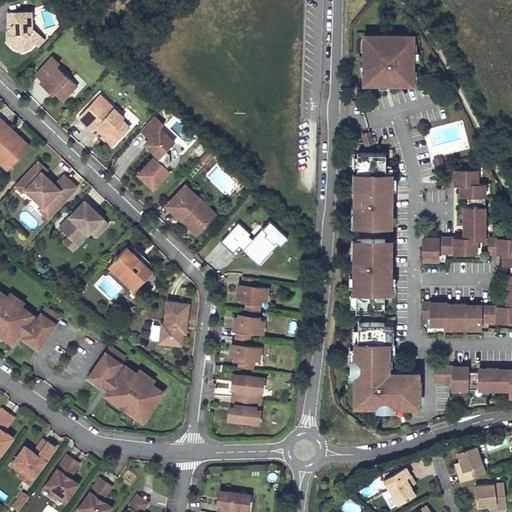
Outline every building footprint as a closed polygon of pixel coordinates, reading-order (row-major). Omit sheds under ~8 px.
[(31,6),(7,6),(8,17),(11,21),(8,25),(7,26),(7,34),(15,42),(22,45),(29,41),(34,36),(40,30),(31,21),(32,20),(31,6)] [(40,30),(34,36),(40,41),(46,35),(40,30)] [(363,58),(368,82),(382,82),(382,74),(391,74),(391,82),(411,83),(411,67),(413,67),(413,52),(411,52),(411,36),(376,36),(376,38),(366,36),(366,58),(363,58)] [(51,51),(35,69),(41,76),(39,78),(46,84),(48,82),(53,88),(62,96),(76,81),(56,61),(59,58),(51,51)] [(382,74),(382,82),(391,82),(391,74),(382,74)] [(100,89),(79,112),(93,125),(96,122),(99,119),(116,136),(130,121),(121,113),(124,111),(100,89)] [(154,110),(141,124),(152,134),(147,139),(158,150),(156,153),(154,151),(139,168),(144,174),(154,182),(169,166),(166,162),(170,158),(170,148),(167,145),(175,136),(160,122),(164,119),(154,110)] [(0,148),(6,153),(2,157),(8,164),(28,143),(14,130),(13,131),(10,129),(12,127),(4,120),(6,118),(0,112),(0,148)] [(13,125),(6,118),(4,120),(12,127),(10,129),(13,131),(14,130),(28,143),(30,141),(13,125)] [(99,119),(96,122),(103,129),(101,131),(111,141),(116,136),(99,119)] [(362,134),(365,146),(373,143),(369,132),(362,134)] [(385,204),(385,198),(391,198),(391,174),(386,174),(386,153),(357,153),(357,174),(355,174),(355,196),(356,196),(356,224),(385,225),(385,204)] [(17,181),(23,187),(26,183),(44,200),(47,197),(54,205),(77,181),(64,169),(55,179),(52,176),(51,178),(46,173),(47,171),(45,169),(48,165),(39,156),(17,181)] [(441,158),(433,160),(436,168),(443,166),(441,158)] [(485,239),(484,196),(485,196),(485,184),(478,184),(478,170),(445,169),(445,185),(460,185),(460,195),(467,195),(467,207),(463,207),(463,237),(423,237),(423,260),(438,260),(438,253),(477,253),(477,239),(485,239)] [(169,196),(169,202),(178,210),(181,208),(193,220),(204,219),(208,215),(208,205),(195,193),(198,190),(188,182),(183,182),(179,186),(179,187),(175,192),(174,191),(169,196)] [(181,208),(178,210),(197,228),(216,208),(198,190),(195,193),(208,205),(208,215),(204,219),(193,220),(181,208)] [(101,210),(85,194),(70,210),(72,212),(69,215),(65,215),(59,221),(69,231),(78,239),(90,226),(96,231),(109,217),(101,210)] [(234,251),(240,245),(260,264),(287,235),(270,219),(254,236),(238,222),(222,240),(234,251)] [(78,239),(69,231),(64,236),(73,245),(78,239)] [(447,304),(447,302),(422,302),(422,318),(430,318),(430,325),(444,325),(445,329),(480,329),(480,321),(511,321),(511,238),(489,238),(489,253),(503,253),(502,264),(510,264),(510,275),(506,275),(506,295),(510,295),(510,307),(467,306),(467,304),(447,304)] [(390,267),(384,267),(384,260),(385,239),(356,239),(356,268),(354,268),(354,290),(356,290),(356,311),(384,311),(385,290),(390,290),(390,267)] [(116,253),(110,259),(113,262),(117,265),(129,276),(129,277),(132,280),(135,283),(153,265),(147,260),(139,252),(138,251),(139,250),(134,245),(133,246),(127,241),(119,250),(117,248),(114,251),(116,253)] [(146,251),(142,248),(139,252),(147,260),(151,256),(146,251)] [(117,265),(113,262),(108,266),(128,285),(132,280),(129,277),(129,276),(117,265)] [(247,294),(246,301),(261,303),(262,292),(267,293),(268,281),(257,280),(258,272),(243,270),(242,279),(238,282),(241,285),(243,286),(242,291),(242,293),(247,294)] [(0,285),(0,328),(13,337),(33,308),(17,297),(18,296),(8,289),(7,290),(0,285)] [(188,299),(167,296),(164,318),(161,318),(159,336),(181,339),(183,321),(186,321),(188,299)] [(60,312),(46,301),(25,331),(30,335),(31,334),(40,340),(60,312)] [(246,301),(245,308),(240,308),(240,310),(239,315),(237,315),(234,318),(237,322),(236,330),(251,332),(252,324),(263,326),(264,314),(260,313),(261,303),(246,301)] [(384,323),(359,323),(358,342),(355,342),(354,362),(351,362),(351,370),(355,370),(354,395),(364,395),(363,401),(375,401),(375,407),(383,407),(383,410),(393,410),(393,407),(405,407),(405,398),(405,374),(400,374),(400,378),(392,378),(392,374),(389,374),(387,371),(387,358),(389,358),(389,343),(393,343),(393,326),(384,326),(384,323)] [(251,332),(236,330),(235,339),(231,342),(234,345),(236,345),(235,350),(235,353),(240,353),(239,361),(254,362),(255,352),(260,353),(261,341),(250,339),(251,332)] [(111,341),(91,369),(99,375),(98,377),(104,381),(125,351),(111,341)] [(126,360),(106,388),(121,399),(123,397),(132,404),(131,405),(144,415),(164,386),(152,377),(152,376),(143,370),(142,371),(126,360)] [(511,372),(501,373),(501,371),(478,371),(478,372),(468,372),(468,365),(435,365),(435,381),(452,381),(452,389),(509,389),(509,397),(511,396),(511,372)] [(242,369),(234,368),(233,379),(240,380),(242,369)] [(240,380),(233,379),(232,390),(257,393),(258,382),(263,383),(264,371),(242,369),(240,380)] [(405,374),(405,398),(418,398),(418,369),(405,369),(405,374)] [(238,402),(236,413),(259,416),(260,404),(256,403),(257,393),(232,390),(230,401),(238,402)] [(238,402),(230,401),(229,412),(236,413),(238,402)] [(3,403),(0,407),(0,450),(13,431),(6,426),(1,423),(11,409),(3,403)] [(6,426),(15,412),(11,409),(1,423),(6,426)] [(48,435),(43,432),(34,446),(38,449),(48,435)] [(26,440),(13,459),(23,466),(26,462),(36,469),(56,441),(48,435),(38,449),(34,446),(26,440)] [(490,450),(507,444),(505,439),(488,444),(490,450)] [(476,445),(457,451),(460,461),(462,469),(457,471),(460,480),(485,472),(476,445)] [(68,449),(48,478),(58,485),(55,489),(66,497),(79,478),(71,472),(67,469),(76,455),(68,449)] [(81,458),(76,455),(67,469),(71,472),(81,458)] [(26,462),(23,466),(33,474),(36,469),(26,462)] [(411,474),(406,465),(384,478),(398,503),(415,493),(411,485),(406,477),(411,474)] [(101,472),(81,501),(91,508),(88,511),(103,511),(112,501),(104,495),(99,492),(109,478),(101,472)] [(406,477),(411,485),(415,482),(411,474),(406,477)] [(48,478),(45,482),(55,489),(58,485),(48,478)] [(104,495),(114,481),(109,478),(99,492),(104,495)] [(503,482),(475,485),(477,504),(487,504),(495,503),(496,508),(506,507),(503,482)] [(228,485),(221,484),(219,495),(227,496),(228,485)] [(219,495),(218,506),(243,510),(244,499),(249,500),(251,488),(228,485),(227,496),(219,495)] [(138,489),(122,511),(137,511),(141,507),(149,497),(138,489)] [(20,511),(28,494),(20,490),(12,507),(20,511)] [(81,501),(78,505),(87,511),(88,511),(91,508),(81,501)]
